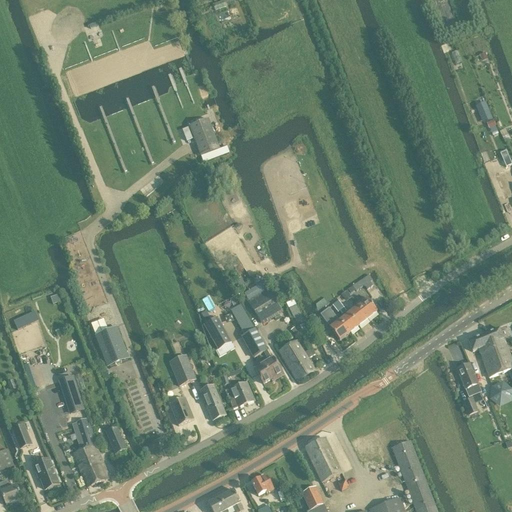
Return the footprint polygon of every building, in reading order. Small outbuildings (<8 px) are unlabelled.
[(190,127),(201,157),(220,150),(208,120),(190,127)] [(188,128),(183,131),(187,142),(193,139),(188,128)] [(502,170),(496,172),(502,189),(511,185),(511,170),(503,174),(502,170)] [(236,257),(227,263),(230,269),(240,263),(236,257)] [(367,290),(373,286),(366,277),(360,281),(361,281),(364,286),(367,290)] [(356,291),(364,286),(361,281),(360,281),(353,287),(356,291)] [(264,283),(244,295),(249,304),(269,292),(264,283)] [(261,323),(282,311),(270,292),(269,292),(249,304),(261,323)] [(346,292),(341,296),(346,302),(350,298),(346,292)] [(61,302),(58,296),(51,299),(53,305),(61,302)] [(368,320),(377,313),(365,298),(358,303),(360,306),(358,308),(368,320)] [(346,311),(338,301),(334,304),(342,314),(346,311)] [(289,309),(297,326),(305,322),(296,305),(289,309)] [(353,309),(349,312),(350,314),(349,315),(358,327),(368,320),(358,308),(354,311),(353,309)] [(339,322),(329,309),(320,316),(330,329),(339,342),(349,334),(340,322),(339,322)] [(340,322),(349,334),(358,327),(349,315),(347,312),(340,317),(342,320),(340,322)] [(14,322),(26,353),(42,347),(33,324),(37,322),(34,314),(14,322)] [(217,319),(205,326),(206,328),(219,350),(216,352),(219,358),(235,349),(231,343),(223,328),(217,319)] [(297,336),(300,333),(295,327),(292,330),(297,336)] [(117,328),(115,328),(95,336),(107,367),(129,359),(117,328)] [(511,361),(500,329),(467,343),(471,352),(478,349),(489,378),(508,370),(511,379),(511,361)] [(278,381),(284,377),(274,360),(272,361),(255,331),(242,338),(254,360),(264,354),(269,363),(255,371),(263,386),(276,378),(278,381)] [(288,368),(314,353),(312,350),(304,355),(297,342),(279,353),(288,368)] [(315,356),(314,353),(288,368),(298,384),(316,373),(308,360),(315,356)] [(178,360),(188,384),(196,381),(186,356),(178,360)] [(188,384),(178,360),(170,363),(180,387),(188,384)] [(478,386),(470,365),(457,370),(469,398),(480,393),(477,386),(478,386)] [(230,385),(227,376),(221,378),(223,387),(230,385)] [(7,383),(10,391),(18,388),(16,380),(7,383)] [(238,408),(254,401),(247,384),(230,391),(231,391),(226,393),(232,410),(238,408)] [(508,396),(508,392),(507,390),(505,389),(503,387),(501,386),(499,386),(496,386),(494,387),(492,389),(490,391),(489,393),(489,396),(489,400),(491,403),(492,404),(494,405),(498,406),(499,406),(502,405),(505,404),(507,400),(508,399),(508,396)] [(212,422),(226,417),(214,387),(201,393),(212,422)] [(84,410),(76,388),(49,398),(59,427),(81,420),(79,412),(84,410)] [(169,405),(178,427),(194,421),(185,399),(169,405)] [(472,399),(470,400),(463,403),(468,416),(478,412),(472,399)] [(85,451),(73,455),(81,473),(102,464),(95,446),(96,446),(90,427),(88,419),(76,423),(76,424),(78,431),(85,451)] [(31,446),(24,427),(12,432),(20,450),(31,446)] [(126,450),(116,428),(105,433),(115,455),(126,450)] [(333,453),(326,439),(305,449),(322,484),(342,474),(335,460),(333,453)] [(416,511),(436,511),(410,442),(392,449),(416,511)] [(58,486),(49,461),(34,467),(37,476),(39,476),(45,491),(47,490),(48,491),(52,489),(52,488),(58,486)] [(102,464),(81,473),(87,488),(109,479),(102,464)] [(266,494),(273,490),(266,478),(263,476),(260,477),(259,480),(251,485),(258,497),(266,493),(266,494)] [(5,507),(21,500),(16,487),(9,490),(6,482),(0,484),(0,489),(1,493),(0,493),(5,507)] [(327,511),(316,488),(302,495),(310,511),(327,511)] [(219,499),(226,511),(232,508),(234,511),(240,511),(243,511),(239,504),(240,504),(233,491),(219,499)] [(224,511),(226,511),(219,499),(208,505),(211,511),(224,511)] [(370,511),(404,511),(400,499),(370,511)]
